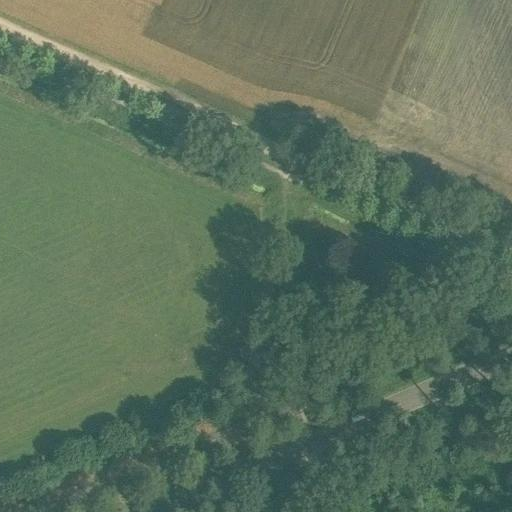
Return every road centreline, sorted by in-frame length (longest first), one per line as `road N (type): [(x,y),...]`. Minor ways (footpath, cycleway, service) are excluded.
road 1 (track): [(0,31),(511,253)]
road 2 (tertiary): [(159,511),(511,361)]
